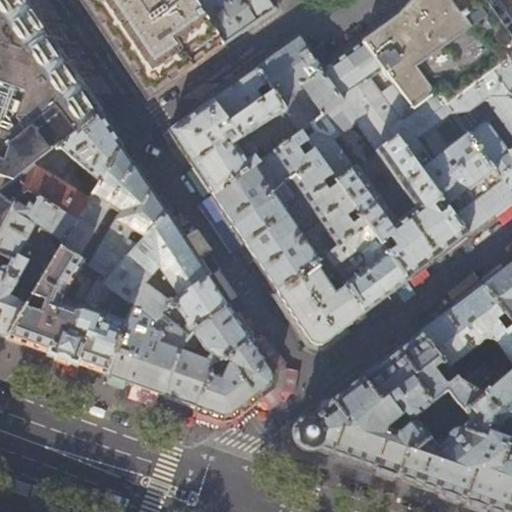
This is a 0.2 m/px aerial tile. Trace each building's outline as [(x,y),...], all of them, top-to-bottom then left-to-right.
[(0,198),(0,191),(98,115),(20,0),(0,0),(0,227),(11,208),(6,204),(0,198)] [(193,0),(80,0),(105,36),(147,99),(186,72),(224,45),(193,0)] [(233,0),(226,6),(221,0),(193,0),(224,45),(234,39),(254,24),(275,10),(267,0),(233,0)] [(409,0),(397,17),(385,26),(362,43),(412,112),(436,95),(445,108),(492,73),(507,62),(511,58),(511,18),(506,10),(498,0),(409,0)] [(511,0),(498,0),(506,10),(511,5),(511,0)] [(298,40),(279,53),(256,70),(266,84),(271,93),(284,110),(299,133),(340,103),(319,72),(320,72),(298,40)] [(320,72),(319,72),(340,103),(299,133),(366,226),(407,281),(435,260),(466,236),(387,131),(412,112),(362,43),(341,57),(320,72)] [(511,67),(507,62),(492,73),(511,100),(511,67)] [(255,92),(266,84),(256,70),(237,83),(210,102),(226,124),(260,100),(255,92)] [(511,100),(492,73),(445,108),(449,113),(466,136),(511,199),(511,100)] [(271,93),(260,100),(226,124),(210,102),(168,131),(189,162),(211,195),(257,163),(253,157),(255,152),(250,144),(245,143),(242,139),(284,110),(271,93)] [(449,113),(445,108),(436,95),(412,112),(387,131),(466,236),(492,216),(511,200),(511,199),(466,136),(461,139),(430,163),(413,139),(443,117),(449,113)] [(108,130),(98,115),(0,191),(0,198),(6,204),(11,201),(25,194),(36,200),(74,221),(87,200),(53,179),(70,160),(97,183),(118,148),(119,147),(108,130)] [(366,226),(299,133),(257,163),(211,195),(247,248),(277,291),(277,292),(327,255),(366,226)] [(130,166),(118,148),(97,183),(87,200),(74,221),(61,243),(58,249),(75,262),(109,206),(120,213),(86,270),(96,278),(104,284),(164,215),(142,181),(131,165),(130,166)] [(24,211),(11,201),(6,204),(11,208),(0,227),(0,336),(6,339),(24,307),(9,298),(19,280),(17,279),(26,263),(17,258),(33,227),(61,243),(74,221),(36,200),(32,209),(26,206),(24,211)] [(186,247),(164,215),(104,284),(131,305),(141,312),(150,319),(154,322),(176,297),(207,278),(186,247)] [(382,300),(407,281),(366,226),(327,255),(339,275),(345,285),(363,314),(382,300)] [(80,266),(75,262),(58,249),(24,307),(6,339),(64,360),(106,375),(125,323),(100,314),(108,296),(113,300),(114,299),(129,311),(131,305),(104,284),(96,278),(80,305),(73,303),(73,304),(61,300),(80,266)] [(339,275),(327,255),(277,292),(276,294),(295,322),(310,343),(321,346),(343,330),(363,314),(345,285),(333,294),(322,278),(330,273),(333,279),(339,275)] [(511,262),(455,307),(418,335),(459,381),(481,395),(511,370),(511,262)] [(215,290),(207,278),(176,297),(154,322),(150,319),(129,383),(144,389),(163,395),(178,352),(196,327),(226,307),(226,306),(215,290)] [(226,307),(196,327),(178,352),(163,395),(177,401),(195,407),(196,407),(210,367),(252,343),(236,320),(226,307)] [(129,383),(150,319),(141,312),(135,327),(125,323),(106,375),(118,379),(129,383)] [(511,511),(511,370),(481,395),(459,381),(418,335),(384,361),(294,428),(296,445),(350,464),(392,479),(473,507),(485,511),(486,511),(511,511)] [(260,355),(252,343),(210,367),(196,407),(216,414),(217,415),(222,417),(231,415),(246,404),(270,386),(272,373),(260,355)]
